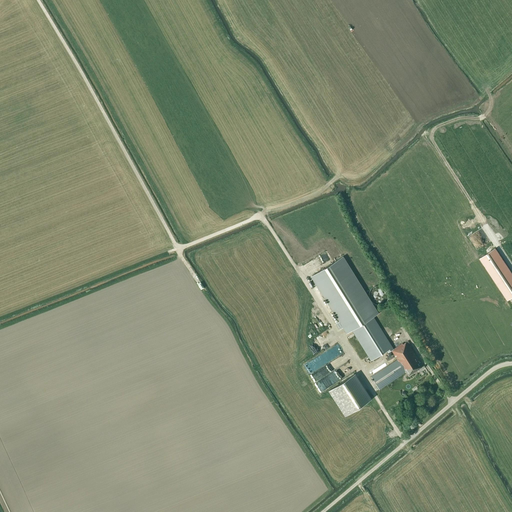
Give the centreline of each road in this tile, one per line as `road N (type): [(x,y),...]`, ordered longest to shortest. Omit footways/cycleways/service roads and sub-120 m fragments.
road 1 (track): [(404,442),(261,215),(178,248),(35,0)]
road 2 (unclassified): [(321,511),(487,372),(511,363)]
